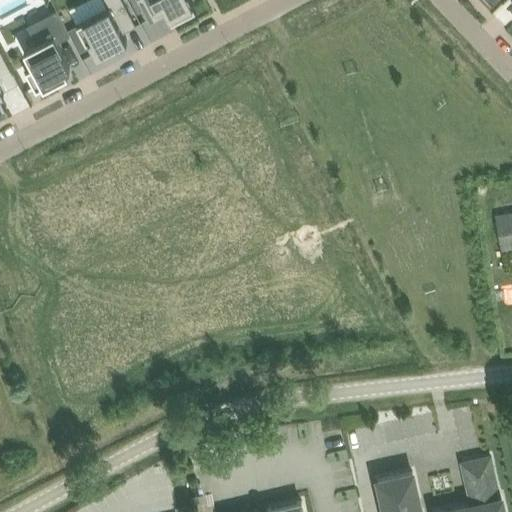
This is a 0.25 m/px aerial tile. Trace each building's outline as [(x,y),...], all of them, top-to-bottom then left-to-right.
[(105,0),(108,5),(77,21),(87,39),(90,38),(100,57),(119,47),(117,43),(128,38),(124,31),(137,24),(124,0),(105,0)] [(138,0),(150,22),(151,21),(149,18),(167,8),(172,19),(196,6),(192,0),(138,0)] [(39,44),(26,51),(34,66),(26,70),(36,90),(68,73),(65,67),(71,64),(58,40),(70,34),(57,8),(40,17),(46,29),(34,35),(39,44)] [(0,108),(7,105),(0,91),(5,89),(0,79),(0,74),(11,68),(0,46),(0,108)] [(511,211),(495,215),(502,249),(511,247),(511,211)] [(505,511),(502,497),(500,498),(490,455),(464,461),(473,502),(436,511),(505,511)] [(386,511),(422,511),(413,470),(379,478),(386,511)] [(198,503),(205,502),(203,494),(196,496),(198,503)] [(305,511),(302,499),(247,511),(305,511)]
